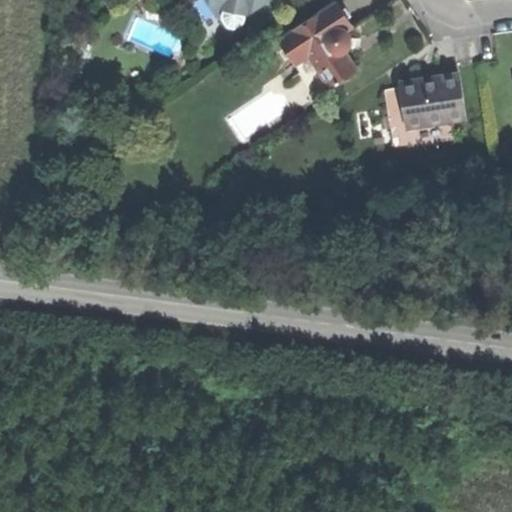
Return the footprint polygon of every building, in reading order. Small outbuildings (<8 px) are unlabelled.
[(212,0),(220,10),(227,5),(224,0),(212,0)] [(247,16),(247,12),(264,0),(224,0),(227,5),(225,9),(225,13),(226,17),(228,21),(232,23),(236,24),(241,23),(244,20),(247,16)] [(310,53),(332,86),(359,67),(345,47),(350,45),(357,40),(351,32),(348,28),(354,24),(346,12),(337,0),(334,0),(279,39),(296,63),(310,53)] [(401,80),(408,125),(467,115),(460,70),(444,73),(445,79),(429,81),(428,76),(401,80)] [(434,74),(428,76),(429,81),(445,79),(444,73),(434,74)]
